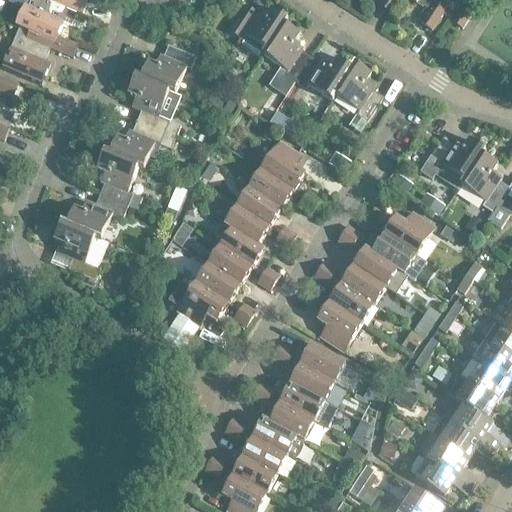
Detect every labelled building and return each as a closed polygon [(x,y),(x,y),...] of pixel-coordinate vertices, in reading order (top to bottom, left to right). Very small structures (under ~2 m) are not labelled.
[(87,3),(79,0),(27,0),(16,29),(29,35),(29,33),(55,44),(57,38),(63,24),(61,23),(66,10),(82,16),(87,3)] [(383,0),(379,8),(391,16),(400,0),(383,0)] [(408,0),(416,5),(418,3),(430,11),(420,25),(432,33),(443,15),(450,20),(462,2),(458,0),(408,0)] [(452,24),(462,31),(475,11),(465,4),(452,24)] [(267,53),(284,27),(288,22),(272,11),(267,18),(258,12),(257,15),(246,8),(229,34),(241,41),(238,45),(261,61),(263,57),(267,52),(267,53)] [(267,52),(263,57),(280,69),(269,86),(286,98),(312,59),(302,53),(304,50),(295,44),(300,37),(284,27),(267,53),(267,52)] [(11,51),(3,71),(42,87),(50,66),(44,64),(49,51),(73,60),(78,47),(57,38),(55,44),(29,33),(29,35),(19,31),(11,51)] [(149,64),(141,81),(141,82),(169,94),(175,96),(186,69),(191,71),(196,59),(168,47),(163,59),(160,57),(156,67),(149,64)] [(296,104),(309,86),(332,102),(336,97),(352,72),(351,72),(336,61),(331,69),(323,63),(321,65),(312,59),(286,98),(296,104)] [(352,72),(336,97),(359,112),(356,117),(367,125),(384,99),(373,93),(375,90),(366,84),(371,77),(355,66),(351,72),(352,72)] [(18,86),(0,78),(0,93),(13,99),(18,86)] [(136,78),(128,96),(136,100),(132,109),(141,113),(136,124),(175,140),(180,128),(171,124),(181,99),(175,96),(169,94),(141,82),(141,81),(136,78)] [(219,118),(214,129),(223,133),(228,122),(219,118)] [(110,156),(110,158),(138,169),(144,171),(152,152),(157,154),(160,147),(170,151),(175,140),(136,124),(132,134),(129,133),(125,143),(117,139),(110,156)] [(0,141),(4,143),(9,130),(0,126),(0,141)] [(464,183),(461,188),(462,189),(483,158),(482,158),(486,153),(469,142),(465,149),(456,143),(454,146),(444,139),(421,173),(432,181),(441,167),(464,183)] [(303,159),(280,144),(261,173),(293,194),(306,176),(296,169),(303,159)] [(142,201),(127,195),(138,169),(110,158),(110,156),(105,154),(97,172),(105,175),(101,185),(104,186),(99,197),(127,209),(137,213),(142,201)] [(482,208),(492,215),(494,216),(500,206),(511,190),(509,189),(500,183),(502,181),(493,175),(498,168),(483,158),(462,189),(485,204),(482,208)] [(249,191),(281,213),(293,194),(261,173),(249,191)] [(492,215),(487,222),(501,231),(510,218),(511,219),(511,184),(509,189),(511,190),(500,206),(494,216),(492,215)] [(237,209),(269,231),(281,213),(249,191),(237,209)] [(316,209),(321,202),(308,193),(303,201),(316,209)] [(112,215),(123,220),(127,209),(99,197),(95,207),(86,204),(82,213),(74,210),(67,227),(67,228),(95,240),(101,242),(112,215)] [(303,201),(298,209),(311,217),(316,209),(303,201)] [(237,209),(225,227),(231,232),(231,231),(257,249),(258,248),(269,231),(237,209)] [(169,210),(165,220),(175,224),(179,214),(169,210)] [(416,259),(436,230),(413,215),(406,225),(396,219),(384,237),(416,259)] [(100,272),(85,265),(95,240),(67,228),(67,227),(61,225),(54,243),(62,246),(58,255),(72,261),(67,273),(95,284),(100,272)] [(468,227),(463,234),(474,242),(479,234),(468,227)] [(355,244),(360,237),(348,229),(343,236),(355,244)] [(292,245),(297,238),(284,230),(279,237),(292,245)] [(252,271),(264,252),(258,248),(257,249),(231,231),(231,232),(220,249),(252,271)] [(343,236),(338,244),(350,252),(355,244),(343,236)] [(279,237),(274,245),(287,253),(292,245),(279,237)] [(372,255),(372,256),(397,273),(404,277),(408,280),(414,284),(427,265),(416,259),(384,237),(372,255)] [(483,242),(479,249),(487,254),(491,247),(483,242)] [(208,267),(240,289),(252,271),(220,249),(208,267)] [(365,250),(353,269),(383,289),(386,290),(396,297),(408,280),(404,277),(397,273),(372,256),(372,255),(365,250)] [(274,268),(292,273),(297,256),(278,251),(274,268)] [(331,280),(337,273),(324,264),(319,272),(331,280)] [(475,265),(466,279),(473,284),(482,270),(475,265)] [(196,286),(228,307),(240,289),(208,267),(196,286)] [(341,287),(374,308),(386,290),(353,269),(341,287)] [(275,286),(280,278),(267,270),(262,277),(275,286)] [(319,272),(314,280),(326,288),(331,280),(319,272)] [(257,285),(270,293),(275,286),(262,277),(257,285)] [(466,279),(457,292),(464,297),(473,284),(466,279)] [(206,319),(216,325),(228,307),(196,286),(192,291),(181,284),(169,302),(180,309),(177,314),(200,329),(206,319)] [(329,305),(362,327),(374,308),(341,287),(329,305)] [(307,304),(298,319),(311,327),(320,313),(307,304)] [(455,304),(448,316),(454,320),(462,309),(455,304)] [(343,355),(362,327),(329,305),(317,323),(327,330),(320,340),(343,355)] [(251,322),(256,314),(243,306),(238,314),(251,322)] [(238,314),(233,321),(246,329),(251,322),(238,314)] [(445,335),(454,320),(448,316),(438,331),(445,335)] [(511,333),(505,329),(497,323),(486,341),(511,359),(511,333)] [(424,352),(430,356),(438,344),(432,340),(424,352)] [(511,359),(486,341),(474,359),(482,364),(510,384),(511,381),(511,359)] [(289,362),(294,354),(280,347),(276,355),(289,362)] [(310,347),(300,367),(334,386),(345,366),(310,347)] [(430,356),(424,352),(415,365),(421,369),(430,356)] [(276,355),(272,363),(285,370),(289,362),(276,355)] [(498,403),(510,384),(482,364),(469,383),(498,403)] [(334,386),(300,367),(290,386),(325,404),(334,386)] [(412,375),(405,386),(412,390),(418,389),(422,382),(412,375)] [(461,377),(448,397),(463,407),(464,406),(487,420),(498,403),(469,383),(461,377)] [(269,401),(273,392),(260,385),(255,394),(269,401)] [(337,411),(325,404),(290,386),(280,405),(314,424),(327,430),(337,411)] [(404,392),(398,402),(413,412),(419,402),(404,392)] [(255,394),(251,401),(265,408),(269,401),(255,394)] [(304,443),(314,424),(280,405),(270,424),(270,425),(304,443)] [(487,420),(464,406),(463,407),(452,424),(496,453),(501,446),(486,436),(493,425),(486,420),(487,420)] [(242,434),(246,426),(233,419),(229,427),(242,434)] [(444,419),(433,437),(440,442),(469,461),(476,452),(490,461),(496,453),(452,424),(444,419)] [(263,420),(253,440),(287,458),(294,462),(304,443),(270,425),(270,424),(263,420)] [(229,427),(225,435),(238,442),(242,434),(229,427)] [(242,459),(277,477),(287,458),(253,440),(242,459)] [(462,472),(469,461),(440,442),(428,460),(472,490),(477,482),(462,472)] [(384,446),(380,457),(392,461),(395,449),(384,446)] [(350,451),(343,464),(357,471),(363,458),(350,451)] [(226,465),(213,458),(209,466),(222,473),(226,465)] [(232,478),(267,496),(277,477),(242,459),(232,478)] [(466,498),(472,490),(428,460),(415,479),(444,499),(452,488),(466,498)] [(204,474),(218,481),(222,473),(209,466),(204,474)] [(367,468),(358,481),(365,486),(374,473),(367,468)] [(258,511),(267,496),(232,478),(222,498),(232,503),(227,511),(258,511)] [(358,481),(349,494),(356,499),(365,486),(358,481)] [(405,511),(444,511),(415,492),(403,511),(405,511)]
